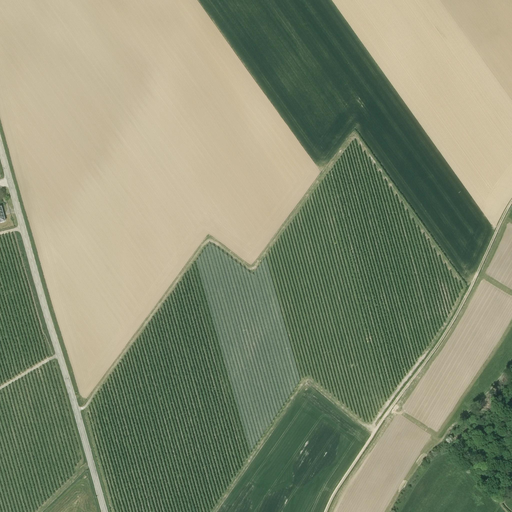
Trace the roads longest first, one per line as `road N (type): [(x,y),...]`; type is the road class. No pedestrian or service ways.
road 1 (secondary): [(0,144),(104,511)]
road 2 (track): [(325,511),(448,327),(511,200)]
